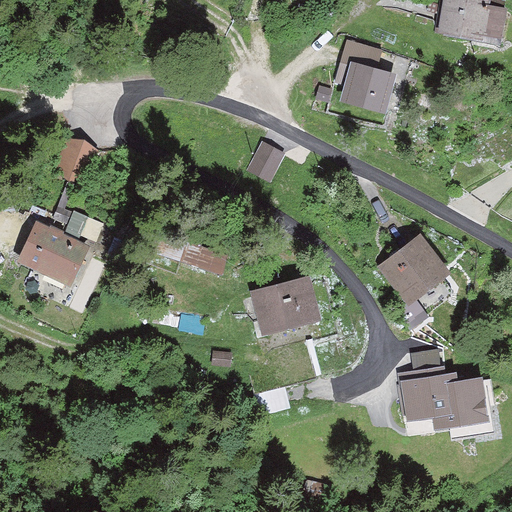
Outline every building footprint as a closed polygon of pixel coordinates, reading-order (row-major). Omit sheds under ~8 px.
[(466,0),(440,0),(432,40),(498,54),(507,8),(466,0)] [(350,70),(338,112),(384,125),(396,83),(350,70)] [(59,169),(88,181),(103,146),(73,134),(59,169)] [(263,143),(248,170),(271,182),(285,154),(263,143)] [(12,263),(63,286),(84,239),(32,217),(12,263)] [(373,263),(402,303),(451,268),(422,227),(373,263)] [(246,287),(259,334),(318,318),(305,270),(246,287)] [(212,350),(211,364),(230,366),(231,352),(212,350)] [(415,356),(417,372),(441,369),(438,352),(415,356)] [(402,385),(407,420),(436,415),(438,428),(488,421),(482,381),(453,385),(452,377),(402,385)] [(283,387),(256,395),(261,414),(288,407),(283,387)] [(329,492),(304,485),(298,505),(324,511),(329,492)]
